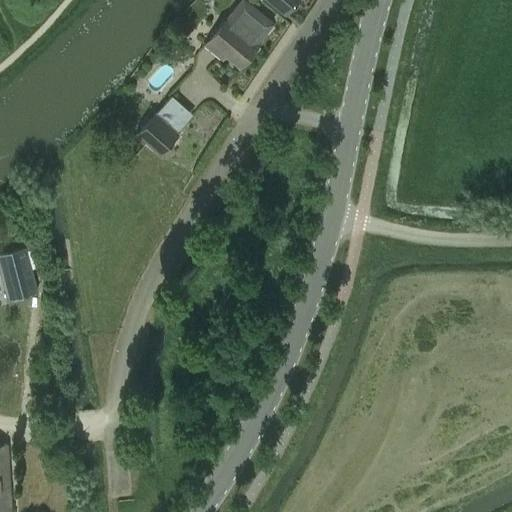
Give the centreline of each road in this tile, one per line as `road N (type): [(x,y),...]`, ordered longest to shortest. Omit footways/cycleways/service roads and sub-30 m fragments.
road 1 (residential): [(120,498),(116,393),(126,339),(174,241),(261,107)]
road 2 (tertiary): [(331,217),(294,335),(255,422),(200,511)]
road 3 (unclassified): [(511,240),(416,235),(331,217)]
road 4 (tertiary): [(379,0),(350,129)]
road 5 (residential): [(261,107),(331,0)]
